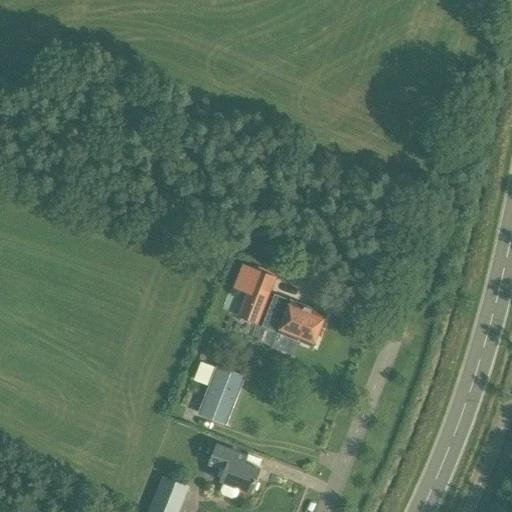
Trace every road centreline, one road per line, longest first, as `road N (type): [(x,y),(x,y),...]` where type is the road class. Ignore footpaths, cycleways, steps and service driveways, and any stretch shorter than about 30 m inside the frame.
road 1 (primary): [(421,511),(462,414),(511,237)]
road 2 (unclassified): [(399,333),(326,511)]
